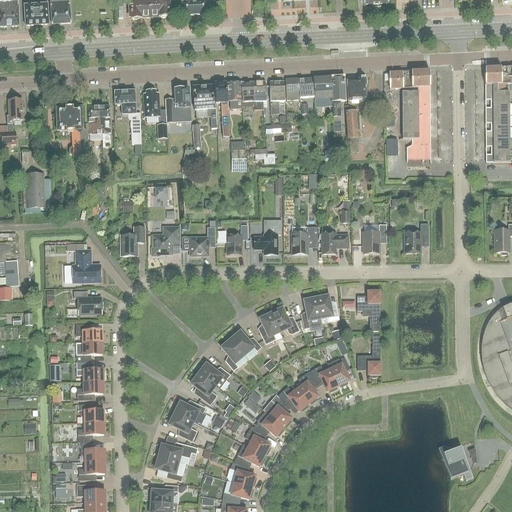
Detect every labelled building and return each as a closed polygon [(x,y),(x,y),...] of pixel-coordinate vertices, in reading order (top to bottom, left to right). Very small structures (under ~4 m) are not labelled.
[(0,0),(0,28),(19,27),(18,0),(17,0),(0,0)] [(50,5),(52,25),(71,24),(69,3),(66,3),(66,1),(68,1),(67,0),(49,0),(50,3),(51,2),(52,4),(50,5)] [(150,19),(148,0),(127,0),(128,7),(130,7),(130,20),(132,20),(134,21),(138,21),(139,19),(150,19)] [(148,0),(150,19),(160,18),(162,19),(166,19),(167,18),(169,17),(168,5),(170,5),(169,0),(148,0)] [(180,0),(182,16),(207,15),(206,2),(209,2),(208,0),(180,0)] [(24,6),(25,27),(48,26),(47,5),(24,6)] [(485,101),(490,101),(490,105),(509,105),(509,93),(505,93),(505,85),(511,84),(511,68),(485,70),(485,86),(486,86),(486,89),(485,89),(485,101)] [(429,72),(410,73),(386,74),(386,75),(389,75),(389,90),(407,90),(407,93),(402,93),(402,140),(399,140),(399,141),(411,141),(411,147),(406,150),(406,164),(407,164),(407,160),(414,160),(414,161),(415,161),(415,160),(422,160),(422,164),(423,164),(423,160),(430,160),(430,164),(429,72)] [(331,78),(313,79),(315,98),(315,99),(332,98),(331,78)] [(344,78),(331,78),(332,98),(333,119),(340,118),(340,103),(345,103),(344,78)] [(313,79),(299,80),(300,99),(315,98),(313,79)] [(366,87),(366,81),(364,79),(360,79),(357,82),(346,82),(347,88),(347,103),(351,102),(362,102),(366,101),(366,87)] [(300,101),(300,99),(299,80),(285,81),(286,102),(300,101)] [(253,84),(254,108),(254,112),(263,111),(263,103),(266,103),(265,83),(253,84)] [(284,103),(284,83),(269,83),(271,117),(279,117),(279,103),(284,103)] [(242,104),(242,102),(241,84),(227,85),(228,102),(230,102),(230,110),(242,110),(242,104)] [(254,108),(253,84),(241,84),(242,102),(242,104),(250,104),(250,108),(254,108)] [(228,102),(227,85),(215,85),(215,103),(222,103),(224,139),(229,139),(228,102)] [(214,111),(213,87),(192,88),(193,101),(194,101),(194,112),(206,111),(207,119),(211,118),(211,130),(217,130),(215,110),(214,111)] [(190,109),(189,90),(174,91),(175,107),(177,106),(177,110),(184,109),(184,119),(190,118),(189,109),(190,109)] [(121,116),(128,116),(128,118),(129,120),(131,122),(132,146),(135,146),(141,146),(140,115),(136,115),(135,91),(114,92),(115,106),(121,106),(121,116)] [(143,95),(144,119),(160,118),(159,95),(156,95),(155,92),(146,92),(146,95),(143,95)] [(7,127),(1,127),(0,127),(0,145),(2,145),(2,153),(10,152),(10,146),(16,146),(15,133),(13,133),(12,125),(12,122),(22,121),(22,117),(23,117),(23,114),(24,113),(23,111),(22,110),(22,101),(21,101),(20,100),(16,100),(14,101),(8,102),(9,118),(7,118),(7,127)] [(173,113),(172,102),(172,101),(165,101),(167,124),(175,124),(174,113),(173,113)] [(308,105),(300,106),(301,116),(308,115),(308,105)] [(509,111),(509,105),(490,105),(490,109),(485,109),(485,117),(509,116),(509,111)] [(109,107),(100,108),(100,126),(102,126),(102,135),(103,149),(110,149),(109,135),(110,135),(110,120),(109,107)] [(100,126),(100,108),(88,108),(88,124),(89,136),(102,135),(102,126),(100,126)] [(82,109),(56,110),(57,133),(71,132),(72,148),(69,151),(69,155),(73,158),(88,157),(87,131),(83,131),(82,109)] [(358,153),(357,140),(358,140),(356,112),(345,113),(347,145),(349,144),(350,154),(358,153)] [(509,124),(509,116),(485,117),(485,125),(490,125),(490,129),(509,128),(509,124)] [(167,126),(157,126),(157,141),(168,140),(167,126)] [(185,149),(185,156),(195,156),(194,149),(201,149),(200,126),(192,126),(193,148),(185,149)] [(291,126),(280,126),(280,134),(291,134),(291,126)] [(485,138),(485,140),(509,140),(509,137),(509,128),(490,129),(490,133),(485,133),(485,138)] [(491,151),(491,152),(510,152),(509,150),(509,140),(485,140),(485,148),(490,148),(491,151)] [(386,141),(387,157),(396,157),(396,141),(386,141)] [(267,151),(254,151),(254,161),(263,160),(267,160),(267,155),(267,151)] [(510,164),(510,152),(491,152),(491,156),(485,156),(485,164),(510,164)] [(334,165),(334,164),(333,154),(325,154),(326,165),(334,165)] [(267,160),(263,160),(264,165),(274,165),(274,155),(267,155),(267,160)] [(231,162),(231,170),(245,170),(245,162),(231,162)] [(44,175),(25,176),(26,210),(45,210),(44,175)] [(92,204),(98,204),(105,204),(104,185),(91,186),(92,204)] [(167,188),(154,189),(155,199),(167,199),(167,188)] [(131,203),(122,203),(122,213),(131,213),(131,203)] [(342,213),(341,213),(341,225),(349,225),(349,213),(342,213)] [(428,226),(420,226),(420,234),(404,234),(404,255),(420,255),(420,240),(428,240),(428,226)] [(501,254),(501,256),(507,256),(507,254),(509,254),(509,238),(511,238),(511,226),(508,226),(508,232),(494,232),(495,254),(501,254)] [(226,257),(241,257),(241,248),(241,244),(241,243),(241,242),(247,242),(247,227),(240,227),(240,237),(226,237),(226,257)] [(386,227),(379,227),(379,234),(362,234),(363,256),(379,256),(379,241),(386,241),(386,227)] [(253,251),(261,251),(263,251),(263,257),(277,257),(277,242),(281,242),(281,228),(263,228),(263,239),(253,239),(253,251)] [(134,237),(120,237),(120,258),(137,258),(137,245),(145,245),(144,229),(134,229),(134,237)] [(159,257),(172,257),(172,245),(179,245),(179,229),(163,229),(163,237),(152,237),(152,250),(151,250),(151,258),(159,258),(159,257)] [(313,229),(306,229),(306,235),(291,235),(291,257),(307,256),(307,241),(313,241),(313,229)] [(190,258),(207,257),(207,246),(215,246),(215,230),(207,230),(207,240),(190,240),(190,258)] [(322,235),(322,256),(335,256),(335,249),(338,249),(338,250),(348,250),(348,237),(335,237),(335,235),(322,235)] [(90,252),(76,253),(76,267),(72,267),(73,285),(101,284),(100,267),(91,267),(90,252)] [(17,262),(4,263),(5,275),(18,274),(17,262)] [(19,288),(18,274),(5,275),(6,279),(6,286),(6,288),(19,288)] [(10,289),(0,289),(0,301),(10,301),(10,289)] [(356,298),(357,313),(371,313),(372,333),(380,333),(380,293),(378,293),(376,292),(374,291),(372,291),(370,292),(369,293),(367,293),(367,298),(356,298)] [(101,316),(101,300),(88,300),(87,293),(73,293),(74,300),(78,300),(79,317),(101,316)] [(328,298),(316,300),(322,328),(320,320),(327,319),(328,324),(339,322),(337,309),(331,310),(328,298)] [(322,328),(316,300),(304,302),(306,315),(300,316),(304,331),(322,328)] [(511,305),(510,305),(508,306),(506,307),(503,308),(501,310),(500,310),(497,312),(496,313),(494,315),(493,316),(492,318),(491,319),(489,321),(488,323),(487,324),(487,326),(486,328),(484,331),(484,333),(483,335),(483,337),(482,339),(482,341),(481,344),(481,346),(481,348),(481,352),(481,355),(481,357),(481,359),(481,362),(482,364),(482,367),(483,371),(484,373),(485,376),(486,378),(486,380),(488,383),(488,385),(490,387),(492,391),(494,394),(496,397),(498,400),(501,403),(503,405),(506,407),(509,409),(511,411),(511,305)] [(282,310),(271,315),(280,334),(286,330),(288,335),(292,336),(300,333),(293,319),(287,321),(282,310)] [(274,336),(279,334),(280,334),(271,315),(260,321),(265,332),(260,335),(265,347),(276,341),(274,336)] [(24,316),(24,327),(33,326),(32,316),(26,316),(24,316)] [(83,345),(102,344),(102,332),(90,332),(90,326),(75,326),(76,338),(83,338),(83,345)] [(341,332),(332,335),(334,341),(343,339),(341,332)] [(240,333),(231,341),(244,357),(253,349),(257,353),(261,349),(253,339),(248,343),(240,333)] [(372,358),(357,358),(357,372),(368,372),(368,377),(369,377),(369,378),(371,379),(373,379),(375,379),(377,379),(378,378),(378,377),(380,377),(380,337),(372,338),(372,358)] [(244,357),(231,341),(221,349),(229,359),(225,363),(233,373),(238,369),(235,365),(244,357)] [(102,357),(102,344),(83,345),(83,351),(76,352),(76,364),(91,364),(91,357),(102,357)] [(330,371),(338,388),(340,387),(340,389),(347,386),(346,384),(349,383),(344,373),(350,371),(344,359),(328,367),(330,371)] [(269,373),(275,368),(271,363),(265,368),(269,373)] [(91,364),(76,364),(76,377),(84,377),(84,384),(103,384),(102,371),(91,371),(91,364)] [(219,391),(230,377),(220,369),(216,373),(206,366),(198,376),(219,391)] [(55,367),(50,367),(50,383),(60,383),(60,373),(55,373),(55,367)] [(336,389),(338,388),(330,371),(324,374),(321,368),(315,370),(309,374),(317,387),(322,384),(326,393),(329,392),(329,394),(336,391),(336,389)] [(302,387),(297,391),(308,406),(310,405),(311,406),(317,401),(316,400),(318,398),(312,390),(317,387),(309,374),(302,378),(298,381),(302,387)] [(219,391),(198,376),(191,386),(201,393),(198,398),(210,407),(217,398),(211,393),(215,388),(219,392),(219,391)] [(103,384),(84,384),(84,391),(77,391),(77,403),(92,402),(92,396),(103,396),(103,384)] [(243,398),(248,392),(242,388),(237,394),(243,398)] [(278,400),(287,409),(292,405),(298,413),(301,412),(301,413),(308,408),(307,407),(308,406),(297,391),(292,395),(287,389),(283,393),(277,398),(278,400)] [(61,395),(52,395),(52,404),(61,404),(61,395)] [(283,413),(287,409),(278,400),(273,405),(277,408),(269,417),(283,429),(285,428),(286,429),(291,423),(290,422),(291,421),(291,420),(283,413)] [(174,415),(193,424),(198,427),(199,425),(201,426),(206,416),(203,415),(206,410),(194,404),(191,410),(180,404),(174,415)] [(85,425),(103,424),(103,412),(92,412),(92,406),(79,407),(80,416),(82,418),(84,418),(85,425)] [(193,424),(174,415),(169,426),(181,432),(178,437),(192,444),(197,433),(190,430),(193,424)] [(225,421),(219,418),(216,417),(212,425),(221,429),(225,421)] [(258,424),(253,429),(264,437),(267,432),(275,439),(276,438),(277,437),(278,438),(283,432),(282,431),(283,429),(269,417),(261,427),(258,424)] [(104,437),(103,424),(85,425),(85,431),(78,432),(78,445),(80,445),(93,444),(93,437),(104,437)] [(25,436),(36,435),(35,425),(24,425),(25,436)] [(248,449),(264,458),(265,456),(267,456),(270,450),(269,449),(270,448),(270,447),(260,442),(264,437),(253,429),(251,428),(247,435),(244,440),(251,443),(248,449)] [(93,444),(80,445),(80,457),(85,457),(85,464),(104,464),(104,451),(93,451),(93,444)] [(162,447),(158,459),(183,465),(193,468),(198,450),(193,449),(176,444),(174,450),(162,447)] [(207,444),(205,450),(211,453),(214,446),(207,444)] [(263,460),(264,458),(248,449),(243,446),(234,464),(247,469),(249,463),(258,469),(259,468),(260,466),(261,467),(265,460),(263,460)] [(473,479),(469,470),(461,448),(456,450),(442,448),(438,450),(450,481),(454,479),(466,482),(473,479)] [(475,449),(468,452),(473,465),(476,464),(475,449)] [(211,454),(204,452),(202,459),(209,461),(211,454)] [(212,456),(210,462),(216,464),(218,458),(212,456)] [(183,466),(183,465),(158,459),(155,471),(168,474),(166,480),(181,484),(183,478),(175,476),(178,464),(183,466)] [(229,482),(234,484),(252,488),(252,487),(254,488),(256,480),(254,480),(255,478),(255,477),(244,474),(247,469),(234,464),(233,463),(230,471),(229,471),(227,479),(229,482)] [(104,476),(104,464),(85,464),(86,471),(78,471),(79,482),(93,482),(93,476),(104,476)] [(206,478),(204,484),(211,487),(213,481),(206,478)] [(222,502),(237,504),(238,498),(248,501),(249,500),(249,499),(251,499),(253,492),(251,491),(252,488),(234,484),(230,496),(223,494),(222,502)] [(85,505),(105,504),(105,492),(92,492),(92,487),(94,487),(94,486),(76,487),(77,499),(85,498),(85,505)] [(178,494),(178,488),(165,487),(165,493),(152,492),(151,504),(171,506),(172,499),(178,494)] [(236,510),(237,504),(222,502),(221,509),(220,511),(246,511),(247,511),(236,510)]
